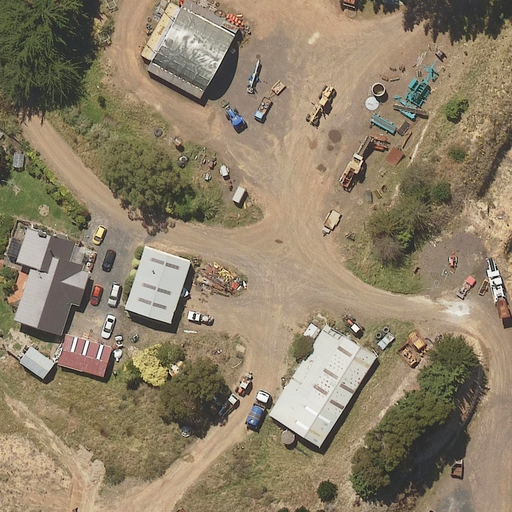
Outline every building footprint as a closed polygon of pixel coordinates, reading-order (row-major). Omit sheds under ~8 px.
[(17,224),(8,254),(19,257),(17,262),(32,266),(16,320),(62,334),(72,300),(82,303),(92,269),(98,248),(17,224)] [(193,261),(149,246),(128,308),(172,323),(193,261)] [(266,412),(284,423),(276,436),(291,446),(300,433),(318,444),(374,354),(333,328),(322,322),(266,412)] [(113,344),(68,332),(59,364),(105,376),(113,344)] [(56,363),(33,347),(22,363),(44,379),(56,363)]
